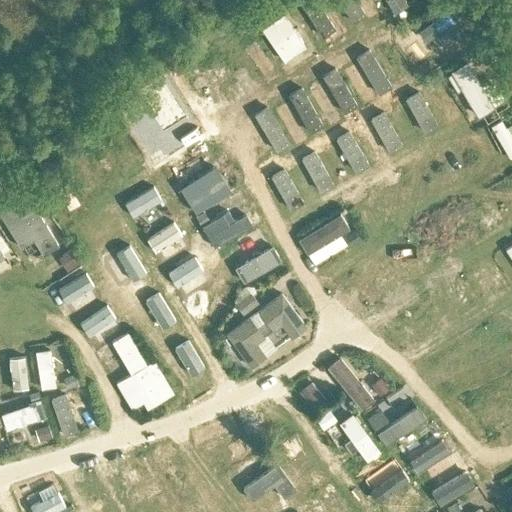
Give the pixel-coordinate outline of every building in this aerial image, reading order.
[(387,0),(395,12),(408,3),(405,0),(387,0)] [(444,5),(416,26),(425,39),(454,18),(444,5)] [(260,24),(283,59),(306,44),(282,9),(260,24)] [(478,115),(493,106),(466,59),(451,68),(452,70),(447,73),(457,90),(462,87),(478,115)] [(511,155),(511,137),(501,119),(491,125),(510,157),(511,155)] [(75,148),(90,173),(102,166),(87,141),(75,148)] [(203,141),(177,159),(186,171),(212,154),(203,141)] [(231,187),(224,176),(212,182),(207,173),(183,186),(195,207),(231,187)] [(71,214),(83,206),(62,175),(51,182),(71,214)] [(164,175),(134,195),(142,208),(173,189),(164,175)] [(487,189),(457,206),(475,238),(491,229),(482,212),(496,205),(487,189)] [(148,212),(155,224),(186,209),(179,196),(148,212)] [(20,216),(13,205),(1,213),(21,246),(34,238),(44,254),(59,245),(35,206),(20,216)] [(341,213),(299,238),(308,253),(350,227),(341,213)] [(77,246),(111,226),(103,214),(70,235),(77,246)] [(223,214),(203,225),(214,246),(252,224),(246,214),(229,223),(223,214)] [(172,263),(199,249),(192,235),(164,249),(172,263)] [(58,254),(67,266),(79,257),(71,245),(58,254)] [(273,250),(241,262),(246,276),(278,264),(273,250)] [(195,293),(228,267),(219,255),(186,281),(195,293)] [(476,301),(509,281),(494,257),(461,277),(476,301)] [(214,282),(225,294),(239,280),(228,268),(214,282)] [(261,321),(269,332),(282,323),(291,336),(306,325),(282,292),(259,308),(266,317),(261,321)] [(386,316),(394,329),(426,310),(418,297),(386,316)] [(105,303),(80,320),(86,329),(112,312),(105,303)] [(269,332),(261,321),(257,324),(250,315),(226,332),(251,365),(265,355),(256,341),(269,332)] [(132,372),(147,363),(128,331),(113,340),(132,372)] [(51,345),(36,347),(41,385),(56,383),(51,345)] [(0,394),(34,390),(28,352),(15,354),(18,379),(4,381),(4,384),(0,384),(0,394)] [(374,398),(340,356),(327,366),(361,409),(374,398)] [(154,359),(147,363),(132,372),(117,381),(132,407),(144,400),(148,407),(174,392),(154,359)] [(370,379),(377,391),(388,385),(381,373),(370,379)] [(325,399),(311,380),(299,390),(314,408),(325,399)] [(471,421),(504,405),(498,391),(465,407),(471,421)] [(366,430),(340,395),(315,414),(323,425),(332,418),(335,421),(339,418),(354,438),(366,430)] [(47,415),(41,398),(28,402),(29,404),(2,413),(7,428),(47,415)] [(236,456),(250,448),(241,433),(228,441),(236,456)] [(285,443),(271,451),(291,484),(305,476),(285,443)] [(47,489),(20,502),(24,511),(26,511),(52,500),(47,489)] [(450,511),(465,511),(479,503),(470,490),(446,505),(450,511)] [(225,511),(222,506),(209,511),(206,511),(199,497),(185,504),(188,511),(225,511)] [(109,511),(103,499),(87,506),(89,511),(109,511)] [(354,511),(349,503),(334,511),(354,511)]
